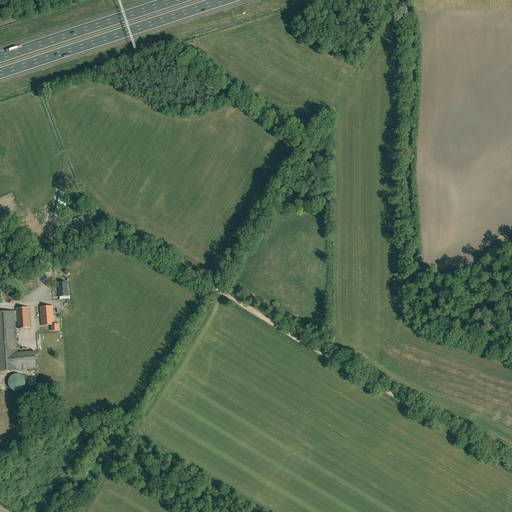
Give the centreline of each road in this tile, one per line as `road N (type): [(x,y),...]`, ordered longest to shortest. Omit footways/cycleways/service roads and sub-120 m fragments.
road 1 (track): [(511,466),(138,241),(78,249)]
road 2 (motorway): [(0,73),(222,0)]
road 3 (motorway): [(174,0),(0,57)]
